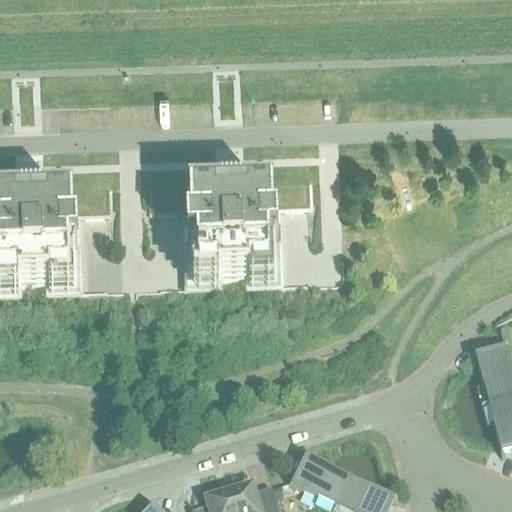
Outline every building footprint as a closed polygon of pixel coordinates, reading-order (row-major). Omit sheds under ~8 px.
[(249,279),(268,279),(267,246),(275,246),(275,249),(276,249),(276,228),(271,228),(271,201),(272,201),(272,199),(244,200),(244,202),(246,202),(246,210),(215,211),(215,203),(217,203),(217,201),(188,202),(188,204),(190,204),(191,231),(186,231),(187,252),(189,252),(189,249),(197,249),(198,281),(217,280),(217,286),(249,285),(249,279)] [(46,217),(15,218),(15,210),(17,210),(17,208),(0,208),(0,287),(17,287),(17,293),(49,292),(49,286),(68,285),(67,253),(75,253),(75,256),(77,256),(76,235),(71,235),(71,208),(73,208),(73,206),(44,207),(44,209),(46,209),(46,217)] [(511,373),(507,355),(475,363),(488,409),(511,403),(511,373)] [(500,456),(511,452),(511,403),(488,409),(500,456)] [(390,511),(394,504),(307,462),(293,491),(335,511),(390,511)] [(252,491),(229,498),(233,511),(276,511),(271,492),(254,498),(252,491)] [(233,511),(229,498),(206,504),(208,511),(204,511),(233,511)]
